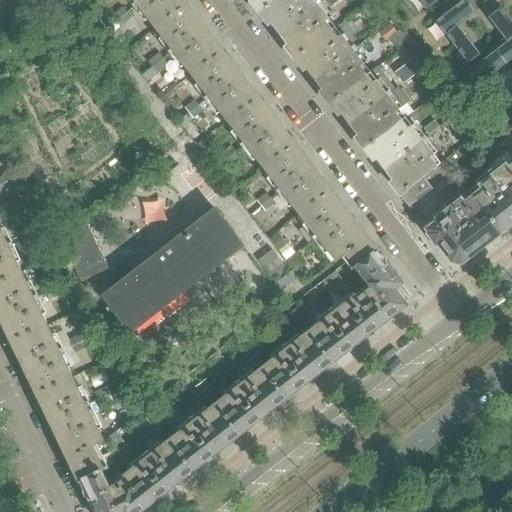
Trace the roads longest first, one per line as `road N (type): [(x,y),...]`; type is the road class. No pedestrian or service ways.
road 1 (residential): [(217,0),(464,318)]
road 2 (secondary): [(464,318),(210,511)]
road 3 (secondary): [(324,511),(511,367)]
road 4 (residential): [(63,511),(0,381)]
